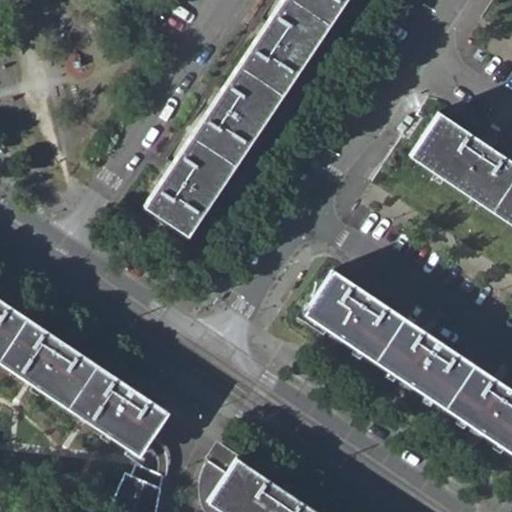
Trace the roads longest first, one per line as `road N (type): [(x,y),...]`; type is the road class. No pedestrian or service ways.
road 1 (residential): [(464,511),(217,346)]
road 2 (residential): [(229,0),(64,242)]
road 3 (residential): [(302,217),(511,357)]
road 4 (residential): [(194,381),(389,511)]
road 5 (residential): [(0,253),(194,381)]
road 6 (residential): [(302,217),(416,51)]
road 7 (residential): [(217,346),(64,242)]
road 8 (residential): [(217,346),(302,217)]
